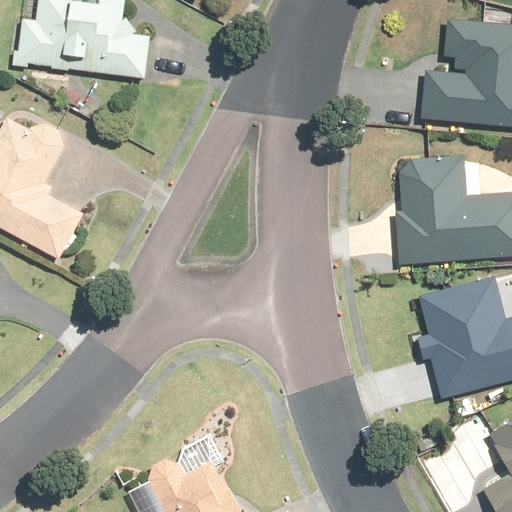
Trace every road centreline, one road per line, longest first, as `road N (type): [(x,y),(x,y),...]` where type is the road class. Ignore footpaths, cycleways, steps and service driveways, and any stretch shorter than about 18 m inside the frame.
road 1 (residential): [(112,356),(276,76)]
road 2 (residential): [(289,329),(276,76)]
road 3 (residential): [(368,511),(289,329)]
road 4 (residential): [(112,356),(177,314),(223,308),(289,329)]
road 5 (residential): [(0,464),(112,356)]
